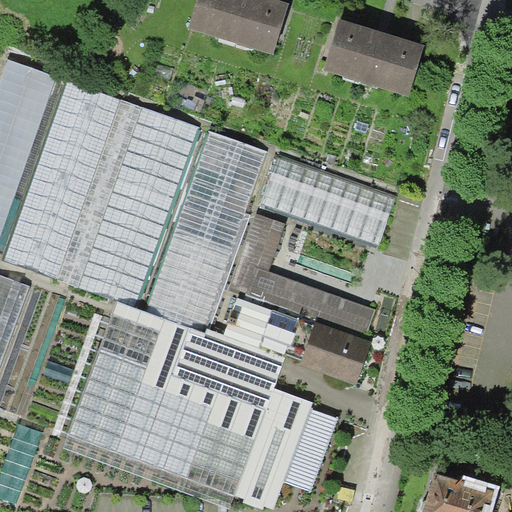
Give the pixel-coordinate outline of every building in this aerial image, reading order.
[(294,10),(262,0),(203,0),(193,31),(278,58),(294,10)] [(428,48),(346,23),(330,76),(413,100),(428,48)] [(266,154),(7,61),(0,80),(0,262),(113,302),(207,335),(266,154)] [(397,201),(276,160),(260,208),(380,249),(397,201)] [(284,362),(113,302),(62,453),(252,511),(278,511),(316,405),(277,391),(284,362)] [(373,347),(318,326),(302,366),(357,387),(373,347)] [(493,511),(498,496),(438,478),(427,511),(493,511)]
